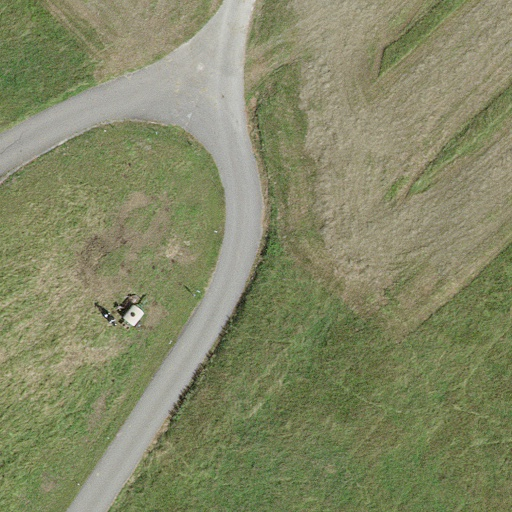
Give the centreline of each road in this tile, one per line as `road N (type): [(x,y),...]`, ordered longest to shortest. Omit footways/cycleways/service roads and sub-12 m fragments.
road 1 (track): [(81,511),(221,290),(242,230),(230,156),(193,114),(138,99),(79,105),(0,153)]
road 2 (track): [(193,114),(233,0)]
